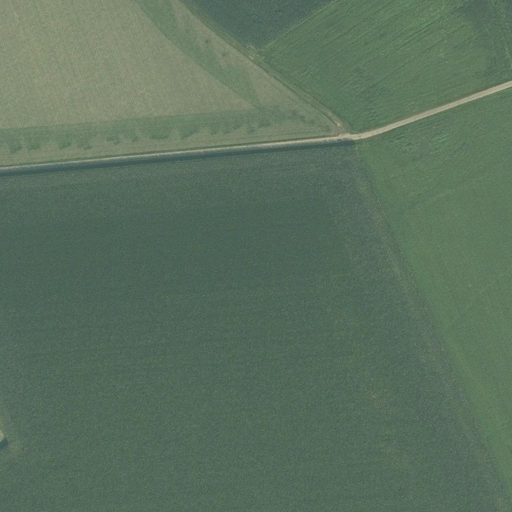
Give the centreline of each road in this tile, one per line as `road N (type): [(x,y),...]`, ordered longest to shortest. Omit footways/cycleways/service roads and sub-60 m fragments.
road 1 (track): [(0,170),(358,137),(511,83)]
road 2 (track): [(183,0),(358,137)]
